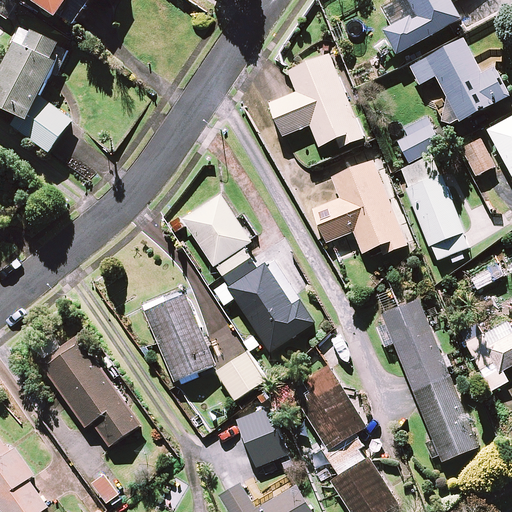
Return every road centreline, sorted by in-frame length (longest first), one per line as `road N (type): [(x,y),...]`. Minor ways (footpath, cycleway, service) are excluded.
road 1 (residential): [(0,304),(144,181),(267,0)]
road 2 (unknown): [(211,81),(401,423)]
